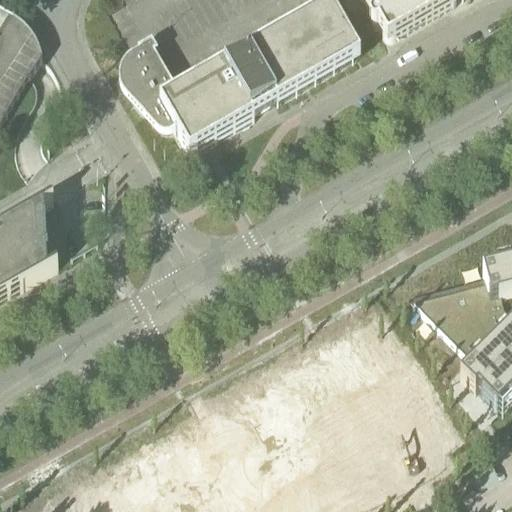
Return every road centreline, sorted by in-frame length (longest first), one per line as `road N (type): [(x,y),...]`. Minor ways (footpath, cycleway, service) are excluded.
road 1 (tertiary): [(209,304),(511,132)]
road 2 (unclassified): [(511,1),(313,117),(290,221)]
road 3 (unclassified): [(192,274),(37,0)]
road 4 (tertiary): [(511,93),(290,221)]
road 5 (tertiary): [(0,424),(209,304)]
road 6 (tertiary): [(192,274),(0,384)]
